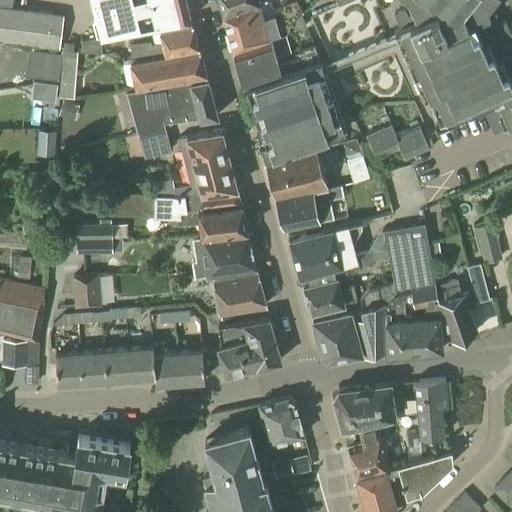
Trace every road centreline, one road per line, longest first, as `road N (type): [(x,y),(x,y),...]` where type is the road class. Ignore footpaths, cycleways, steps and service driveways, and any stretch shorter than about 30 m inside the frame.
road 1 (residential): [(203,0),(306,377)]
road 2 (unclassified): [(0,403),(195,398),(306,377)]
road 3 (unclassified): [(499,360),(306,377)]
road 4 (residential): [(431,511),(490,450),(499,360)]
road 5 (residential): [(306,377),(343,511)]
